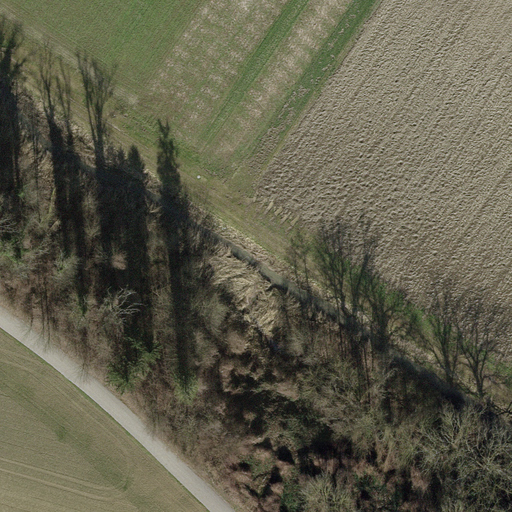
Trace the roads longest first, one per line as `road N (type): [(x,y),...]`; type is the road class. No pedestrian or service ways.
road 1 (track): [(511,406),(0,64)]
road 2 (track): [(0,319),(67,366),(220,511)]
